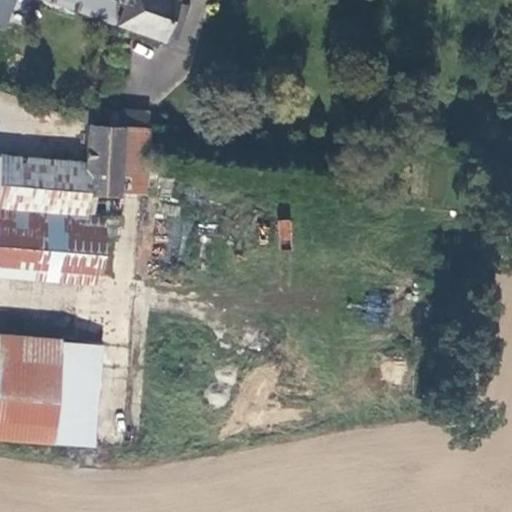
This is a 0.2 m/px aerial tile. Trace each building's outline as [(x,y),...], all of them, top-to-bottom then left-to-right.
[(11,0),(40,0),(107,23),(111,0),(0,0),(0,29),(11,0)] [(172,0),(111,0),(107,23),(159,40),(172,0)] [(124,109),(119,104),(112,102),(106,105),(102,112),(104,119),(110,124),(116,124),(122,121),(125,115),(124,109)] [(116,204),(121,134),(87,131),(83,178),(81,201),(116,204)] [(133,287),(148,136),(137,135),(121,134),(116,204),(110,284),(133,287)] [(0,269),(110,284),(116,204),(81,201),(78,220),(0,211),(0,209),(4,167),(0,166),(0,269)] [(83,178),(4,167),(0,209),(0,211),(78,220),(81,201),(83,178)] [(280,244),(293,242),(289,218),(275,221),(280,244)] [(0,448),(39,454),(49,355),(50,347),(0,342),(0,448)] [(86,360),(49,355),(39,454),(76,459),(86,360)]
